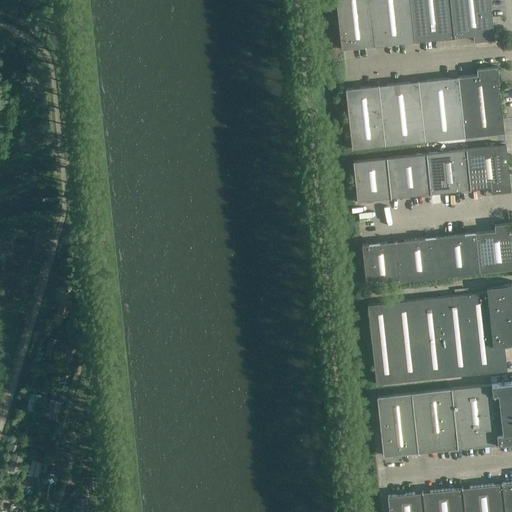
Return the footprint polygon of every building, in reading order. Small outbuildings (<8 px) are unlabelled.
[(492,22),(489,0),(336,0),(342,49),(473,34),(474,40),(494,38),(492,21),(492,22)] [(346,89),(352,148),(504,132),(498,84),(499,84),(497,67),(476,69),(477,75),(346,89)] [(353,161),(357,200),(490,186),(490,192),(510,190),(505,144),(353,161)] [(494,230),(361,244),(366,284),(511,268),(511,222),(494,224),(494,230)] [(486,291),(416,299),(367,304),(376,384),(506,370),(504,345),(511,344),(511,283),(485,287),(486,291)] [(70,302),(60,299),(56,312),(66,315),(70,302)] [(61,338),(50,334),(44,354),(55,357),(61,338)] [(70,343),(65,357),(73,360),(78,346),(70,343)] [(383,456),(416,452),(511,441),(511,380),(376,396),(383,456)] [(30,392),(29,409),(40,409),(41,393),(30,392)] [(63,404),(51,400),(47,415),(59,419),(63,404)] [(19,471),(24,457),(15,454),(10,467),(19,471)] [(39,476),(44,462),(33,459),(28,473),(39,476)] [(51,472),(62,474),(63,467),(52,464),(51,472)] [(511,511),(511,481),(387,495),(388,511),(511,511)] [(87,496),(77,495),(76,510),(86,510),(87,496)]
